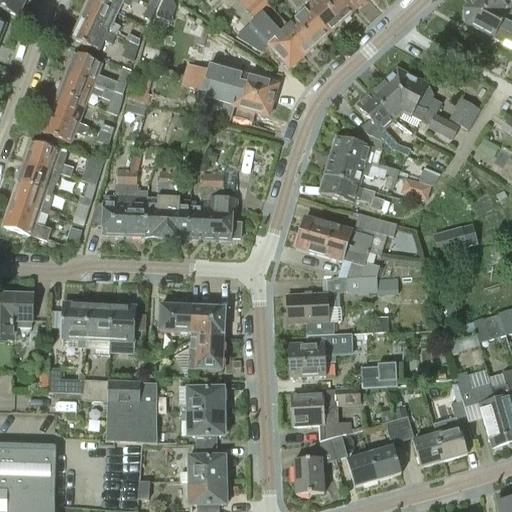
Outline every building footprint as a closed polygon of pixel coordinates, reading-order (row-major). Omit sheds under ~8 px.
[(25,0),(0,0),(0,11),(17,19),(25,0)] [(133,0),(91,0),(90,3),(116,15),(120,5),(130,9),(134,0),(133,0)] [(152,0),(149,8),(156,11),(161,0),(152,0)] [(164,0),(157,19),(171,25),(177,9),(172,0),(164,0)] [(256,23),(238,39),(262,55),(268,49),(289,72),(301,60),(247,0),(242,0),(238,4),(256,23)] [(259,0),(247,0),(301,60),(315,48),(292,24),(286,29),(259,0)] [(282,0),(299,18),(292,24),(315,48),(328,36),(294,0),(282,0)] [(306,0),(294,0),(328,36),(341,24),(318,0),(312,6),(306,0)] [(318,0),(341,24),(354,13),(342,0),(318,0)] [(342,0),(354,13),(367,1),(366,0),(342,0)] [(508,35),(511,37),(511,25),(503,21),(507,12),(509,11),(498,0),(476,0),(475,1),(498,30),(508,35)] [(511,0),(498,0),(509,11),(511,7),(511,0)] [(502,46),(508,35),(498,30),(475,1),(464,12),(465,25),(492,39),(491,40),(502,46)] [(90,3),(81,23),(115,38),(119,29),(111,25),(116,15),(90,3)] [(156,11),(149,8),(144,20),(151,23),(156,11)] [(115,38),(81,23),(72,42),(97,54),(102,44),(110,47),(115,38)] [(133,33),(127,46),(138,51),(144,38),(133,33)] [(138,51),(127,46),(122,58),(133,63),(138,51)] [(75,56),(67,76),(105,92),(114,95),(118,85),(97,77),(101,67),(75,56)] [(187,68),(184,77),(190,79),(201,82),(214,86),(216,77),(212,76),(203,73),(187,68)] [(214,69),(212,76),(216,77),(214,86),(218,87),(272,104),(277,88),(214,69)] [(397,73),(387,82),(407,105),(412,108),(437,117),(442,108),(433,103),(434,100),(427,89),(397,73)] [(67,76),(59,96),(85,106),(89,96),(102,101),(105,92),(67,76)] [(184,77),(181,89),(186,90),(208,97),(211,98),(214,86),(201,82),(190,79),(184,77)] [(387,82),(371,96),(392,119),(399,112),(402,115),(410,119),(411,119),(429,128),(428,130),(452,142),(459,129),(437,117),(412,108),(407,105),(387,82)] [(208,97),(202,114),(229,122),(233,109),(268,119),(272,104),(218,87),(214,86),(211,98),(208,97)] [(147,108),(150,97),(130,92),(128,103),(136,105),(147,108)] [(59,96),(51,116),(77,126),(85,106),(59,96)] [(122,99),(115,96),(111,105),(107,116),(117,119),(120,108),(122,99)] [(370,97),(357,109),(369,122),(358,133),(368,139),(374,141),(378,137),(391,151),(398,145),(385,131),(394,122),(392,119),(371,96),(370,97)] [(144,119),(147,108),(136,105),(133,116),(144,119)] [(468,133),(480,113),(470,107),(458,127),(468,133)] [(51,116),(43,136),(69,146),(73,136),(77,138),(86,136),(88,131),(77,126),(51,116)] [(176,121),(173,130),(185,133),(188,124),(176,121)] [(113,130),(102,127),(99,136),(110,139),(113,130)] [(336,140),(331,156),(389,173),(390,170),(366,162),(369,151),(365,149),(368,139),(358,133),(354,146),(336,140)] [(107,148),(110,139),(99,136),(96,145),(107,148)] [(477,152),(492,160),(498,149),(483,141),(477,152)] [(32,145),(25,166),(51,175),(59,178),(69,181),(72,171),(62,168),(66,156),(32,145)] [(218,157),(211,155),(208,163),(216,166),(218,157)] [(331,156),(325,178),(354,186),(357,177),(366,180),(366,179),(372,181),(373,177),(386,182),(389,173),(331,156)] [(18,171),(14,182),(19,184),(17,187),(44,196),(50,198),(54,187),(55,188),(59,178),(51,175),(25,166),(22,172),(18,171)] [(390,170),(389,173),(386,182),(394,184),(398,173),(390,170)] [(104,198),(102,237),(123,238),(127,173),(117,173),(116,199),(104,198)] [(127,173),(123,238),(144,239),(144,240),(145,240),(147,209),(136,208),(137,199),(137,174),(127,173)] [(420,183),(433,188),(438,179),(423,173),(420,183)] [(147,209),(145,240),(166,241),(170,175),(159,174),(157,209),(147,209)] [(188,242),(188,241),(189,211),(179,210),(181,176),(170,175),(166,241),(188,242)] [(97,181),(85,177),(82,186),(85,187),(94,190),(97,181)] [(189,211),(188,241),(209,242),(211,178),(202,177),(200,211),(189,211)] [(211,178),(209,242),(231,243),(231,242),(240,242),(241,225),(232,224),(233,202),(220,202),(222,178),(211,178)] [(325,178),(320,196),(352,205),(353,202),(370,208),(372,200),(375,193),(354,186),(325,178)] [(17,187),(10,209),(37,217),(44,220),(52,199),(50,198),(44,196),(17,187)] [(78,208),(89,212),(96,191),(94,190),(85,187),(78,208)] [(370,208),(369,210),(379,214),(383,204),(372,200),(370,208)] [(73,220),(85,225),(89,213),(77,208),(73,220)] [(10,209),(3,230),(30,239),(46,244),(50,233),(41,230),(44,220),(37,217),(10,209)] [(355,229),(393,240),(396,228),(358,217),(355,229)] [(305,219),(300,236),(368,255),(372,240),(351,234),(351,233),(305,219)] [(65,244),(76,249),(82,233),(71,229),(65,244)] [(461,231),(432,238),(437,260),(466,253),(466,252),(478,249),(473,229),(461,232),(461,231)] [(351,265),(346,282),(361,281),(365,265),(368,255),(300,236),(295,252),(341,265),(342,263),(351,265)] [(500,247),(475,255),(480,270),(505,263),(500,247)] [(365,265),(361,281),(376,281),(379,269),(365,265)] [(361,281),(346,282),(347,297),(376,296),(376,295),(385,295),(385,280),(376,281),(361,281)] [(397,283),(385,283),(386,299),(398,298),(397,283)] [(286,298),(288,331),(328,329),(327,311),(336,311),(335,296),(286,298)] [(0,377),(12,378),(14,324),(31,324),(32,298),(0,297),(0,377)] [(61,353),(85,354),(87,307),(76,306),(74,304),(69,304),(67,306),(63,306),(61,353)] [(85,354),(109,356),(111,308),(108,308),(106,306),(101,305),(99,307),(87,307),(85,354)] [(111,308),(109,356),(129,357),(130,346),(133,346),(134,334),(135,318),(135,309),(132,309),(130,307),(125,307),(122,309),(111,308)] [(158,335),(191,336),(192,310),(160,308),(158,335)] [(206,337),(205,340),(223,341),(225,311),(192,310),(191,336),(206,337)] [(504,338),(511,335),(511,312),(497,316),(504,338)] [(488,343),(504,338),(497,316),(482,321),(488,343)] [(135,318),(134,334),(146,335),(147,319),(135,318)] [(473,325),(444,333),(448,347),(477,338),(473,325)] [(332,339),(332,329),(329,329),(321,329),(302,330),(303,340),(332,339)] [(223,341),(205,340),(205,352),(188,352),(187,372),(222,374),(223,341)] [(323,346),(288,347),(290,381),(325,380),(323,346)] [(395,366),(377,367),(377,369),(361,370),(362,391),(396,389),(395,366)] [(61,373),(49,372),(48,396),(81,397),(81,383),(60,382),(61,373)] [(468,372),(456,375),(464,405),(465,408),(478,405),(491,451),(507,446),(491,392),(489,385),(474,389),(468,372)] [(505,388),(491,392),(507,446),(511,444),(511,407),(509,398),(511,397),(511,373),(502,376),(505,388)] [(107,405),(106,445),(154,448),(156,385),(81,383),(81,397),(81,404),(107,405)] [(187,408),(180,408),(181,415),(187,415),(224,415),(224,403),(225,401),(225,396),(223,394),(223,390),(186,391),(187,408)] [(322,396),(291,397),(292,430),(322,429),(323,444),(351,435),(351,424),(336,424),(335,405),(357,404),(356,392),(322,394),(322,396)] [(166,400),(157,400),(157,416),(166,416),(166,400)] [(464,405),(452,408),(458,430),(459,430),(470,426),(465,408),(464,405)] [(402,410),(392,413),(395,425),(397,424),(403,447),(412,444),(420,471),(443,464),(435,436),(412,443),(402,410)] [(187,415),(181,415),(181,423),(187,423),(187,440),(224,439),(224,436),(226,433),(226,428),(224,426),(224,415),(187,415)] [(393,449),(369,456),(377,483),(401,476),(393,450),(403,447),(397,424),(395,425),(386,427),(393,449)] [(458,430),(435,436),(443,464),(467,457),(459,430),(458,430)] [(341,439),(331,442),(337,461),(346,458),(341,439)] [(331,442),(321,445),(309,448),(313,462),(293,463),(295,498),(323,497),(321,465),(337,461),(331,442)] [(196,447),(196,460),(217,459),(217,447),(196,447)] [(0,511),(54,511),(54,498),(55,451),(0,448),(0,511)] [(377,483),(369,456),(346,462),(354,490),(377,483)] [(188,477),(179,477),(179,484),(188,484),(225,484),(225,472),(227,470),(227,465),(225,463),(225,459),(188,460),(188,477)] [(188,484),(179,484),(179,509),(226,508),(226,505),(227,502),(227,497),(225,495),(225,484),(188,484)] [(139,486),(137,505),(148,506),(149,487),(139,486)] [(511,511),(511,503),(511,502),(496,506),(497,511),(511,511)]
